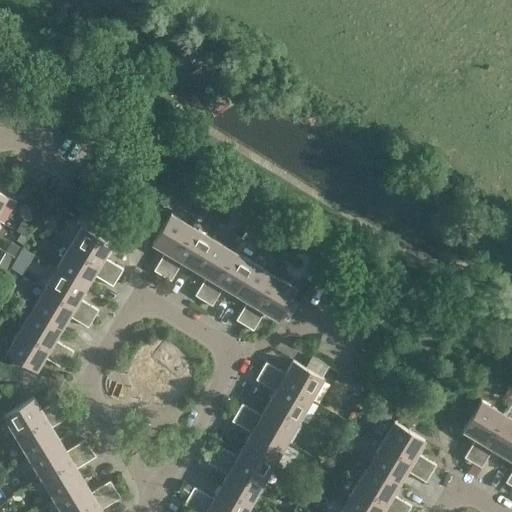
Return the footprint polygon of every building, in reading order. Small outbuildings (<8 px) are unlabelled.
[(84,213),(78,223),(81,225),(82,226),(89,230),(95,234),(98,235),(109,242),(115,233),(115,232),(107,227),(88,216),(85,214),(84,213)] [(170,213),(169,216),(153,243),(154,243),(166,250),(154,270),(162,275),(192,227),(171,214),(170,213)] [(80,227),(68,247),(118,277),(123,268),(103,256),(110,245),(111,245),(111,244),(109,242),(98,235),(95,234),(89,230),(82,226),(81,225),(80,227)] [(212,239),(192,227),(162,275),(170,280),(183,260),(195,267),(212,239)] [(204,300),(233,251),(212,239),(195,267),(207,275),(195,295),(204,300)] [(68,247),(56,268),(86,286),(93,273),(113,285),(118,277),(68,247)] [(253,264),(233,251),(204,300),(212,305),(224,285),(236,292),(253,264)] [(0,260),(0,262),(9,268),(14,259),(5,253),(0,260)] [(237,320),(245,324),(274,276),(253,264),(236,292),(249,299),(237,320)] [(56,268),(43,288),(93,318),(98,309),(79,298),(86,286),(56,268)] [(294,288),(274,276),(245,324),(253,329),(265,310),(277,317),(278,318),(295,289),(294,288)] [(43,288),(31,309),(61,327),(68,315),(88,327),(93,318),(43,288)] [(31,309),(19,329),(68,359),(73,350),(54,339),(61,327),(31,309)] [(6,349),(5,351),(19,359),(22,361),(36,369),(37,368),(36,368),(43,356),(63,368),(68,359),(19,329),(7,349),(6,349)] [(311,356),(305,367),(321,376),(326,367),(327,365),(311,356)] [(323,377),(321,376),(305,367),(304,366),(294,360),(286,374),(266,362),(261,370),(310,399),(322,379),(323,377)] [(298,420),(310,399),(261,370),(256,379),(276,390),(269,403),(298,420)] [(17,436),(64,407),(59,399),(40,411),(33,397),(3,415),(4,416),(17,436)] [(473,462),(502,413),(482,401),(481,400),(463,430),(464,430),(476,437),(465,457),(473,462)] [(237,412),(286,440),(298,420),(269,403),(262,415),(242,404),(237,412)] [(17,436),(28,455),(57,438),(50,427),(69,415),(64,407),(17,436)] [(245,445),(274,461),(286,440),(237,412),(232,420),(253,432),(245,445)] [(410,426),(414,418),(414,417),(407,413),(406,415),(402,421),(410,426)] [(511,443),(511,419),(502,413),(473,462),(481,466),(493,446),(506,454),(511,443)] [(394,423),(382,443),(430,472),(435,464),(415,452),(419,447),(423,441),(424,440),(394,422),(394,423)] [(28,455),(42,478),(90,448),(85,440),(65,452),(57,438),(28,455)] [(382,443),(369,464),(398,481),(406,469),(425,481),(430,472),(382,443)] [(213,454),(262,482),(274,461),(245,445),(238,457),(218,446),(213,454)] [(95,456),(90,448),(42,478),(54,498),(83,481),(75,468),(95,456)] [(221,486),(250,503),(262,482),(213,454),(208,462),(228,474),(221,486)] [(398,481),(369,464),(357,485),(401,511),(407,511),(411,506),(390,494),(398,481)] [(54,498),(62,511),(76,511),(114,489),(110,481),(90,493),(83,481),(54,498)] [(401,511),(357,485),(345,505),(355,511),(380,511),(381,510),(383,511),(401,511)] [(189,495),(218,511),(244,511),(250,503),(221,486),(214,498),(194,487),(189,495)] [(101,511),(99,509),(119,497),(114,489),(76,511),(101,511)] [(198,511),(218,511),(189,495),(184,503),(198,511)]
